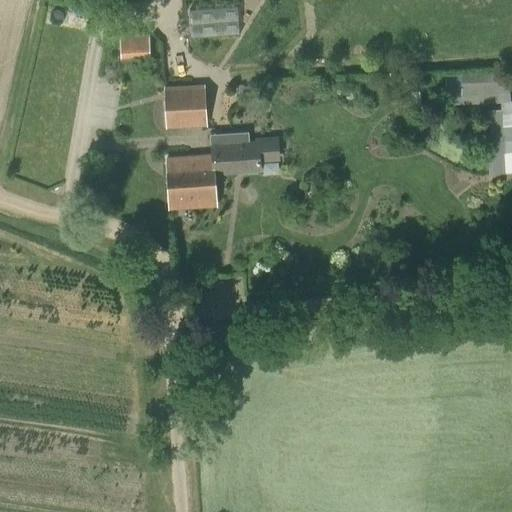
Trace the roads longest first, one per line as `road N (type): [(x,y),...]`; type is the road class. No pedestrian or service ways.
road 1 (unclassified): [(179,511),(157,256),(128,233),(59,215)]
road 2 (track): [(511,289),(167,316)]
